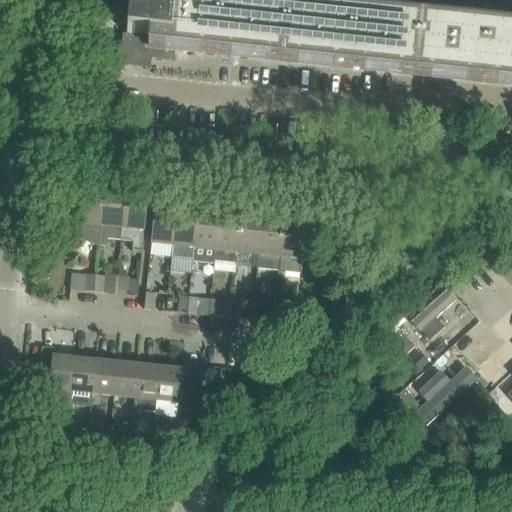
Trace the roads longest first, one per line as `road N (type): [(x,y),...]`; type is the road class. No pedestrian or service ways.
road 1 (residential): [(96,149),(338,172),(344,111),(102,87)]
road 2 (unclassified): [(191,511),(194,490),(215,457),(398,264),(468,216),(511,201)]
road 3 (residential): [(275,338),(3,308)]
road 4 (residential): [(3,308),(21,142)]
